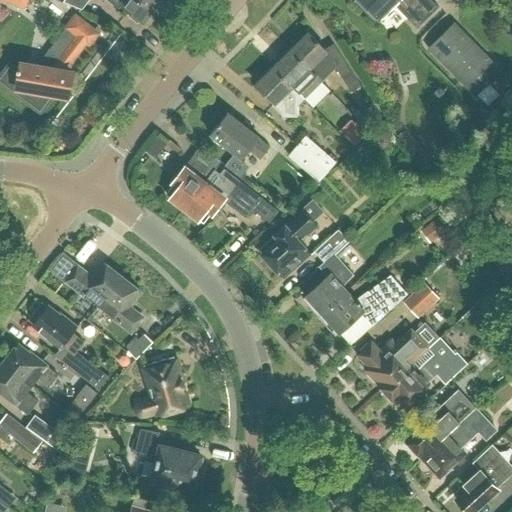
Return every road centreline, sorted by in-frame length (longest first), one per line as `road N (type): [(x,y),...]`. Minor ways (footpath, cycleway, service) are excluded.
road 1 (unclassified): [(257,452),(252,372),(229,311),(163,241),(84,188)]
road 2 (unclassified): [(84,188),(230,0)]
road 3 (unclassified): [(408,511),(366,476),(257,452)]
road 4 (unclassified): [(0,295),(84,188)]
